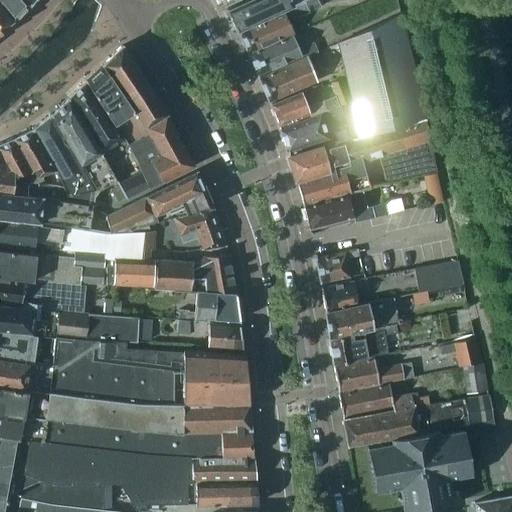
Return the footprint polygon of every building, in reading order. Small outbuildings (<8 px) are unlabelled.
[(0,0),(0,5),(11,18),(12,19),(28,2),(26,0),(0,0)] [(244,26),(244,27),(283,9),(304,0),(243,0),(233,5),(226,8),(237,30),(244,26)] [(304,0),(283,9),(244,27),(237,30),(247,52),(254,48),(292,31),(287,18),(291,17),(291,18),(316,8),(325,4),(323,0),(304,0)] [(0,29),(6,24),(12,19),(11,18),(0,5),(0,29)] [(351,103),(341,105),(348,136),(329,142),(296,153),(288,155),(296,181),(362,161),(378,156),(386,182),(435,170),(424,116),(399,14),(396,15),(337,41),(351,103)] [(306,55),(306,56),(316,51),(317,51),(313,41),(297,48),(292,33),(248,53),(257,74),(300,55),(301,57),(306,55)] [(121,45),(102,64),(144,123),(165,113),(154,94),(134,64),(127,55),(121,45)] [(318,56),(316,51),(306,56),(306,55),(301,57),(258,77),(268,100),(276,97),(315,80),(308,60),(318,56)] [(136,164),(142,176),(147,187),(161,180),(151,159),(160,154),(144,124),(144,123),(102,64),(85,80),(86,81),(122,138),(126,143),(137,163),(136,164)] [(330,82),(335,95),(339,105),(339,106),(349,101),(341,78),(330,82)] [(122,138),(86,81),(85,80),(84,80),(67,97),(100,151),(122,138)] [(339,105),(335,95),(306,107),(301,92),(277,101),(270,104),(277,125),(285,122),(315,110),(316,114),(327,110),(339,105)] [(100,151),(67,97),(50,114),(82,168),(93,190),(115,177),(100,151)] [(339,105),(327,110),(332,122),(343,118),(339,106),(339,105)] [(160,154),(151,159),(161,180),(186,168),(193,165),(165,113),(144,123),(144,124),(160,154)] [(294,148),(328,138),(324,126),(319,113),(286,126),(279,128),(287,151),(294,148)] [(82,168),(50,114),(30,129),(54,169),(59,180),(62,186),(67,196),(93,190),(82,168)] [(12,138),(14,142),(29,171),(29,183),(29,187),(29,194),(38,195),(39,182),(44,183),(40,175),(54,169),(30,129),(12,138)] [(0,143),(0,157),(8,172),(14,173),(22,171),(23,182),(29,183),(29,171),(14,142),(12,138),(0,143)] [(362,161),(296,181),(303,205),(346,193),(359,190),(369,187),(362,161)] [(173,218),(194,211),(211,206),(196,170),(189,173),(145,195),(153,215),(155,220),(156,222),(173,218)] [(8,172),(0,171),(0,191),(11,193),(29,194),(29,187),(13,186),(14,173),(8,172)] [(147,187),(140,173),(119,183),(127,197),(147,187)] [(424,176),(430,204),(441,201),(435,174),(424,176)] [(11,193),(0,191),(0,217),(39,222),(85,228),(89,203),(101,205),(93,190),(67,196),(62,186),(44,183),(39,182),(38,195),(29,194),(11,193)] [(346,193),(303,205),(307,221),(309,229),(353,218),(354,221),(373,216),(370,205),(364,207),(359,190),(346,193)] [(155,220),(153,215),(145,195),(108,213),(105,231),(113,232),(127,230),(155,220)] [(384,202),(370,205),(373,216),(387,213),(384,202)] [(225,244),(212,206),(211,206),(194,211),(173,218),(181,243),(197,237),(201,249),(217,247),(225,244)] [(123,234),(113,232),(105,231),(85,228),(39,222),(0,217),(0,243),(33,247),(49,249),(103,253),(103,257),(113,258),(111,283),(152,285),(153,259),(148,259),(149,235),(123,234)] [(79,284),(84,282),(111,283),(113,258),(103,257),(103,253),(49,249),(49,254),(0,248),(0,275),(22,279),(79,284)] [(315,257),(315,258),(319,282),(349,276),(346,258),(358,255),(356,248),(322,255),(322,253),(314,254),(315,257)] [(202,256),(194,260),(194,290),(235,292),(228,253),(220,255),(202,256)] [(194,290),(194,260),(191,261),(158,260),(155,259),(153,288),(194,290)] [(449,261),(413,268),(417,292),(454,285),(462,283),(457,259),(449,261)] [(57,311),(57,309),(81,311),(84,282),(79,284),(22,279),(0,275),(0,300),(19,303),(34,307),(33,308),(57,311)] [(365,277),(328,285),(320,286),(324,310),(332,308),(357,303),(354,289),(367,286),(365,277)] [(178,309),(177,319),(192,320),(192,316),(231,319),(239,320),(235,292),(194,290),(193,311),(187,311),(188,310),(178,309)] [(333,336),(394,323),(398,322),(396,311),(395,311),(393,297),(368,302),(332,310),(324,311),(328,337),(333,336)] [(42,334),(52,335),(84,339),(124,341),(137,342),(137,336),(138,316),(131,315),(87,312),(81,311),(57,309),(57,311),(33,308),(34,307),(0,303),(0,328),(31,331),(31,332),(35,333),(42,333),(42,334)] [(150,337),(151,318),(138,316),(137,336),(150,337)] [(231,323),(192,320),(177,319),(176,319),(175,332),(206,334),(205,346),(242,348),(239,323),(231,323)] [(333,364),(333,365),(373,357),(373,356),(387,354),(384,334),(396,332),(394,323),(333,336),(332,336),(328,337),(333,364)] [(28,361),(32,362),(35,333),(31,332),(31,331),(0,328),(0,358),(28,362),(28,361)] [(124,341),(84,339),(52,335),(42,334),(42,333),(35,333),(32,362),(28,361),(28,362),(0,358),(0,383),(26,388),(39,390),(128,401),(131,348),(124,348),(124,341)] [(453,344),(458,367),(480,362),(475,339),(453,344)] [(450,343),(439,345),(441,353),(452,351),(450,343)] [(182,351),(131,348),(128,401),(139,402),(181,403),(181,404),(247,403),(243,353),(182,350),(182,351)] [(376,371),(373,357),(333,365),(337,391),(409,378),(406,365),(376,371)] [(486,390),(482,363),(461,366),(465,393),(486,390)] [(392,406),(393,415),(413,412),(412,406),(428,404),(426,396),(411,398),(410,393),(390,396),(388,385),(409,381),(409,378),(337,391),(341,415),(391,405),(391,406),(392,406)] [(19,439),(27,440),(93,448),(122,452),(149,455),(171,457),(184,458),(223,456),(223,429),(183,429),(181,404),(181,403),(139,402),(128,401),(39,390),(26,388),(26,389),(0,385),(0,410),(23,415),(19,439)] [(463,398),(468,424),(484,420),(492,419),(488,394),(463,398)] [(183,429),(223,429),(249,429),(247,403),(181,404),(183,429)] [(350,418),(342,419),(347,445),(366,442),(389,437),(389,439),(418,433),(413,412),(393,415),(392,406),(391,406),(391,409),(350,418)] [(0,410),(0,435),(19,439),(23,415),(0,410)] [(492,420),(465,425),(468,437),(495,432),(492,420)] [(249,429),(223,429),(223,456),(252,455),(249,429)] [(418,433),(389,439),(389,437),(366,442),(374,492),(386,490),(387,491),(389,491),(388,489),(398,487),(400,496),(396,497),(396,500),(400,499),(402,510),(414,509),(414,511),(511,511),(511,494),(473,502),(474,511),(440,511),(439,504),(451,502),(449,490),(453,489),(452,487),(449,487),(447,478),(456,477),(457,478),(459,478),(459,476),(471,474),(463,430),(451,432),(451,430),(449,430),(449,432),(439,434),(438,429),(418,433)] [(0,467),(21,471),(27,440),(19,439),(0,435),(0,467)] [(93,448),(27,440),(21,471),(44,481),(60,484),(100,484),(118,484),(135,511),(145,511),(145,505),(187,503),(186,483),(185,483),(184,458),(171,457),(149,455),(122,452),(93,448)] [(254,481),(252,455),(223,456),(184,458),(185,483),(186,483),(194,483),(254,481)] [(54,504),(100,509),(100,484),(60,484),(44,481),(21,471),(0,467),(0,511),(16,511),(19,497),(54,504)] [(194,483),(195,503),(195,505),(256,503),(254,481),(194,483)] [(194,483),(186,483),(187,503),(195,503),(194,483)] [(119,511),(100,509),(54,504),(19,497),(16,511),(119,511)]
